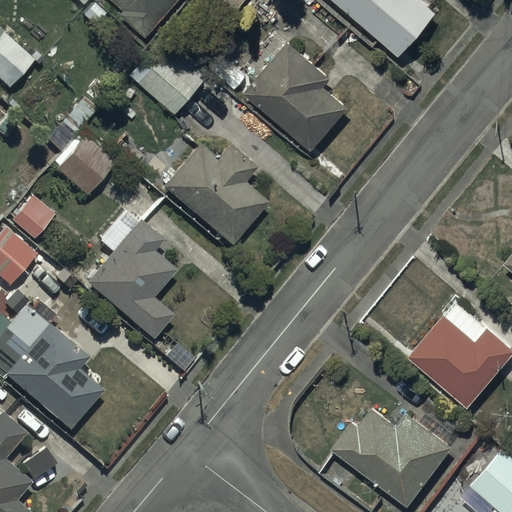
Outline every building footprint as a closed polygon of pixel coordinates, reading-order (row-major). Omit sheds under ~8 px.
[(119,0),(124,4),(120,8),(146,31),(173,0),(119,0)] [(343,0),(399,47),(435,4),(429,0),(343,0)] [(34,51),(0,21),(0,74),(8,81),(34,51)] [(328,69),(287,34),(244,85),(311,142),(347,100),(321,77),(328,69)] [(131,68),(176,106),(204,74),(159,35),(131,68)] [(57,116),(59,119),(47,132),(60,144),(81,123),(68,111),(66,113),(63,110),(57,116)] [(113,153),(84,129),(78,137),(73,133),(54,156),(58,159),(55,163),(85,187),(113,153)] [(215,151),(198,136),(162,178),(230,236),(266,194),(243,174),(255,159),(228,136),(215,151)] [(52,206),(30,188),(10,212),(32,231),(52,206)] [(136,214),(124,204),(99,233),(111,243),(84,274),(150,331),(172,306),(151,288),(175,261),(153,242),(162,232),(138,211),(136,214)] [(36,245),(0,214),(0,272),(7,279),(36,245)] [(485,320),(456,294),(409,348),(468,398),(511,346),(511,338),(488,318),(485,320)] [(24,295),(0,324),(0,373),(2,375),(7,370),(68,422),(103,382),(78,360),(87,349),(58,324),(24,295)] [(353,413),(332,440),(408,498),(453,439),(405,403),(395,417),(372,399),(358,417),(353,413)] [(24,425),(0,404),(0,511),(27,511),(32,507),(14,493),(30,474),(2,451),(24,425)] [(511,501),(511,448),(503,440),(471,476),(474,479),(464,490),(485,508),(495,497),(507,507),(511,501)]
